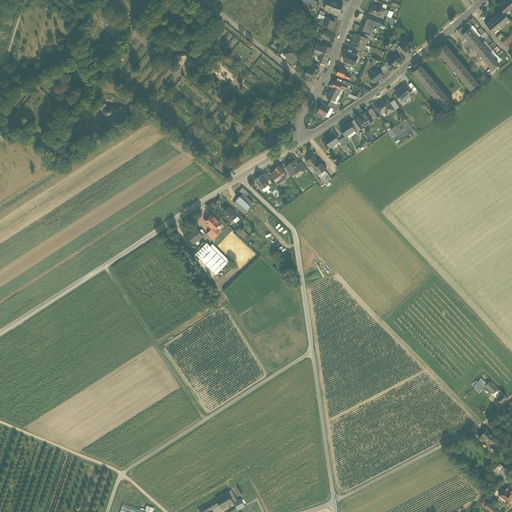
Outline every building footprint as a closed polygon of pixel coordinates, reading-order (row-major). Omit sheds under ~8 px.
[(300,0),(314,7),(316,8),(319,3),(313,0),(300,0)] [(327,0),(324,9),(339,14),(343,4),(332,0),(327,0)] [(511,0),(503,0),(497,5),(501,10),(502,10),(505,14),(509,10),(510,11),(511,9),(511,0)] [(386,16),(387,16),(389,10),(372,4),(370,9),(369,9),(368,11),(369,12),(369,13),(380,17),(381,14),(386,16)] [(506,15),(505,14),(502,10),(501,10),(486,24),(494,34),(495,33),(494,32),(498,29),(499,30),(506,24),(505,23),(509,19),(510,20),(506,15)] [(384,22),(392,25),(394,19),(391,18),(387,16),(386,16),(384,22)] [(325,18),(324,20),(322,25),(332,29),(335,21),(325,18)] [(378,31),(379,27),(381,24),(367,19),(364,25),(363,25),(361,29),(370,33),(372,28),(374,29),(374,30),(376,30),(378,31)] [(457,31),(461,35),(462,34),(469,28),(472,26),(468,21),(457,31)] [(462,34),(466,39),(473,33),(469,28),(462,34)] [(324,31),(321,36),(328,41),(332,36),(324,31)] [(355,33),(352,40),(365,45),(368,39),(368,38),(364,37),(355,33)] [(477,38),(473,33),(466,39),(471,44),(477,38)] [(399,44),(400,45),(404,50),(405,51),(408,49),(411,47),(410,47),(413,45),(407,37),(406,37),(404,39),(404,40),(399,44)] [(482,43),(477,38),(471,44),(475,49),(482,43)] [(363,51),(365,45),(352,40),(350,46),(359,50),(363,51)] [(313,48),(318,50),(329,54),(331,48),(323,45),(322,46),(315,43),(315,44),(313,48)] [(486,48),(482,43),(475,49),(479,54),(486,48)] [(286,56),(294,63),(298,58),(297,58),(298,56),(302,52),(300,50),(292,44),(284,54),(286,56)] [(437,51),(448,64),(456,57),(445,44),(437,51)] [(404,50),(400,45),(396,49),(400,53),(404,50)] [(490,53),(486,48),(479,54),(483,59),(490,53)] [(325,64),(329,54),(318,50),(316,53),(319,54),(319,56),(317,59),(320,60),(321,60),(321,62),(325,64)] [(358,56),(347,52),(343,61),(354,65),(358,56)] [(494,58),(490,53),(483,59),(487,64),(494,58)] [(390,65),(393,68),(401,61),(397,57),(395,54),(388,61),(391,64),(390,65)] [(177,63),(179,65),(183,60),(181,59),(182,58),(177,55),(173,60),(177,64),(177,63)] [(467,70),(456,57),(448,64),(459,77),(467,70)] [(498,63),(494,58),(487,64),(491,69),(496,65),(498,63)] [(380,68),(383,73),(388,70),(386,67),(385,65),(380,68)] [(413,72),(424,85),(431,78),(420,65),(413,72)] [(306,75),(314,79),(319,69),(313,67),(311,70),(308,69),(306,75)] [(336,74),(344,77),(345,74),(347,70),(339,67),(336,74)] [(369,76),(374,83),(383,75),(378,69),(369,76)] [(478,83),(467,70),(459,77),(470,90),(478,83)] [(424,85),(435,97),(442,91),(431,78),(424,85)] [(332,87),(339,90),(342,83),(334,80),(334,81),(333,81),(332,84),(331,87),(332,87)] [(411,82),(408,85),(414,92),(417,89),(411,82)] [(347,86),(342,83),(339,90),(343,91),(348,93),(349,89),(347,88),(347,86)] [(395,94),(402,101),(404,99),(405,99),(408,97),(407,96),(410,93),(404,86),(395,94)] [(340,96),(343,91),(339,90),(332,87),(327,98),(331,100),(334,101),(338,94),(340,96)] [(453,104),(442,91),(435,97),(446,110),(453,104)] [(334,101),(331,100),(330,101),(336,104),(337,103),(338,102),(341,96),(340,96),(338,94),(334,101)] [(375,107),(380,115),(386,111),(387,111),(388,114),(394,110),(390,103),(387,99),(383,101),(384,102),(383,103),(382,102),(375,107)] [(394,110),(394,111),(399,107),(394,100),(390,103),(394,110)] [(330,101),(329,103),(327,106),(330,107),(333,109),(335,107),(336,104),(330,101)] [(322,114),(325,116),(330,109),(322,104),(317,111),(322,114)] [(105,116),(108,117),(111,117),(114,114),(114,112),(114,110),(112,107),(110,106),(107,106),(104,108),(103,111),(103,114),(105,116)] [(330,109),(325,116),(328,118),(333,110),(333,109),(330,107),(330,109)] [(107,121),(110,122),(114,120),(118,118),(119,114),(119,110),(118,108),(114,110),(114,112),(114,114),(111,117),(108,117),(107,121)] [(367,111),(372,119),(377,116),(371,108),(367,111)] [(125,110),(119,110),(119,114),(118,118),(114,120),(110,122),(110,128),(114,127),(118,125),(121,122),(123,118),(125,114),(125,110)] [(354,119),(361,129),(373,121),(372,119),(367,111),(366,111),(362,114),(364,117),(361,120),(358,116),(354,119)] [(349,123),(354,130),(357,128),(352,121),(349,123)] [(345,136),(346,136),(354,130),(349,123),(340,129),(345,136)] [(325,140),(330,147),(339,141),(338,140),(333,134),(325,140)] [(342,146),(346,144),(342,138),(338,140),(339,141),(342,146)] [(306,160),(307,160),(314,155),(311,151),(304,156),(306,160)] [(311,165),(318,174),(325,170),(325,169),(320,163),(314,155),(307,160),(306,160),(305,161),(309,167),(311,165)] [(286,166),(292,175),(298,171),(301,169),(301,168),(298,164),(295,160),(286,166)] [(301,169),(302,171),(306,168),(301,161),(298,164),(301,168),(301,169)] [(275,170),(270,174),(277,184),(287,177),(282,170),(278,173),(275,168),(274,169),(275,170)] [(318,174),(325,183),(331,178),(325,170),(318,174)] [(254,180),(261,190),(262,189),(268,185),(269,184),(267,181),(263,175),(262,175),(254,180)] [(239,191),(242,194),(243,193),(246,196),(249,193),(243,187),(239,191)] [(242,194),(240,196),(250,206),(253,202),(246,196),(243,193),(242,194)] [(240,196),(236,200),(237,200),(246,209),(247,210),(250,206),(240,196)] [(246,209),(237,200),(234,203),(244,212),(246,209)] [(229,219),(231,221),(232,220),(236,217),(230,207),(224,212),(226,216),(225,216),(228,220),(229,219)] [(220,223),(212,214),(205,222),(212,229),(213,230),(216,228),(219,224),(220,223)] [(213,230),(212,229),(207,234),(212,239),(219,231),(218,230),(216,228),(213,230)] [(188,237),(193,244),(202,236),(199,231),(197,229),(188,237)] [(202,236),(206,240),(209,238),(202,229),(201,229),(199,231),(202,236)] [(250,236),(247,234),(244,230),(240,234),(244,238),(246,240),(250,236)] [(195,254),(216,274),(229,261),(212,244),(210,246),(206,243),(202,247),(195,254)] [(473,386),(479,392),(484,387),(478,381),(476,383),(473,386)] [(493,394),(496,398),(501,393),(502,393),(490,382),(485,386),(493,394)] [(507,398),(501,393),(496,398),(502,403),(507,398)] [(481,435),(487,441),(488,440),(493,435),(487,429),(481,435)] [(493,445),(498,450),(503,445),(493,435),(488,440),(493,445)] [(491,469),(502,478),(508,471),(497,462),(491,469)] [(511,473),(508,471),(502,478),(505,481),(511,473)] [(509,502),(511,497),(511,495),(509,493),(503,489),(499,495),(509,502)] [(231,490),(227,492),(233,502),(233,503),(236,508),(237,508),(238,510),(245,506),(240,498),(237,500),(231,490)] [(222,509),(233,503),(233,502),(227,492),(216,498),(219,505),(222,509)] [(219,505),(216,498),(210,501),(214,508),(219,505)] [(206,511),(211,509),(207,503),(199,508),(201,511),(206,511)] [(484,507),(491,511),(494,511),(496,510),(488,503),(484,507)]
